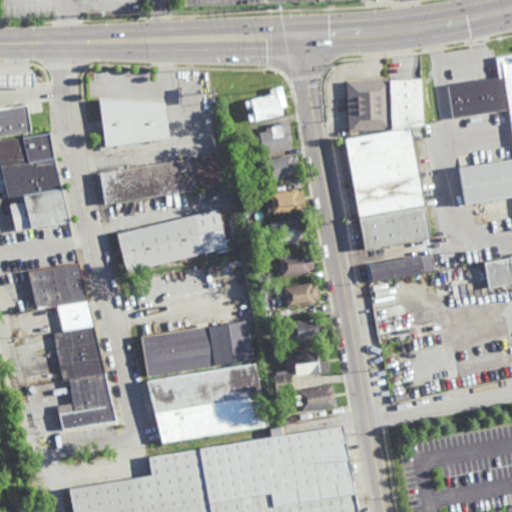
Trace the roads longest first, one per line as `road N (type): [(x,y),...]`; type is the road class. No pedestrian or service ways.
road 1 (residential): [(57,42),(135,426),(114,443),(38,450),(0,303)]
road 2 (residential): [(295,42),(383,511)]
road 3 (primary): [(0,44),(295,42)]
road 4 (primary): [(511,8),(377,36),(295,42)]
